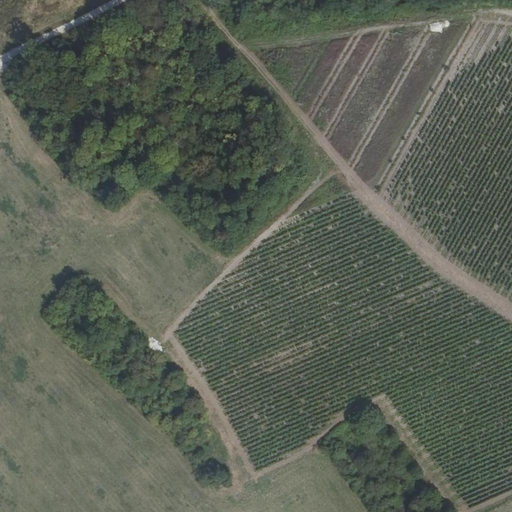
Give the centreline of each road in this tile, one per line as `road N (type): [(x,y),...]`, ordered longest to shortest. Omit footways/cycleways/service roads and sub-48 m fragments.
road 1 (track): [(237,46),(511,13)]
road 2 (track): [(339,164),(223,260),(162,339)]
road 3 (track): [(511,311),(437,261),(339,164)]
road 4 (track): [(196,0),(339,164)]
road 5 (track): [(241,481),(162,339)]
road 6 (track): [(0,60),(119,0)]
